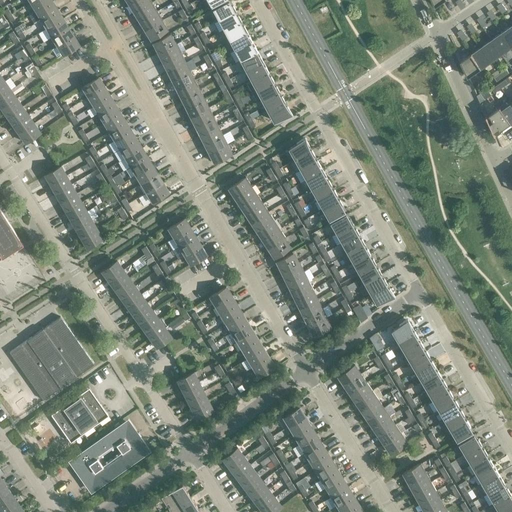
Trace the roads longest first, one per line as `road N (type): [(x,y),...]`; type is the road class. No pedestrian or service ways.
road 1 (residential): [(189,454),(0,158)]
road 2 (residential): [(256,0),(418,291)]
road 3 (residential): [(305,372),(146,101)]
road 4 (residential): [(418,291),(511,451)]
road 5 (residential): [(390,511),(305,372)]
road 6 (residential): [(189,454),(305,372)]
road 7 (residential): [(495,162),(436,34)]
road 8 (residential): [(305,372),(418,291)]
road 9 (residential): [(78,0),(146,101)]
